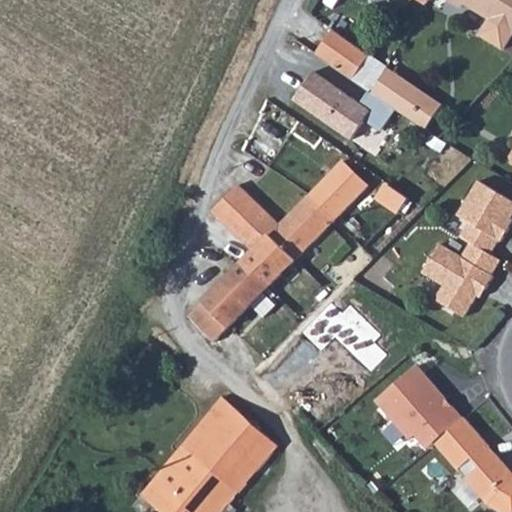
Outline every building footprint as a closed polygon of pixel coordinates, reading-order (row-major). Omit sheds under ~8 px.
[(511,0),(473,0),(511,22),(511,0)] [(328,21),(312,49),(350,72),(367,45),(328,21)] [(388,67),(370,90),(398,108),(425,127),(442,103),(388,67)] [(313,68),(293,98),(351,140),(365,120),(383,131),(398,108),(370,90),(362,101),(313,68)] [(340,151),(306,185),(334,211),(367,178),(340,151)] [(274,209),(237,169),(226,179),(246,201),(231,217),(253,240),(278,267),(318,226),(293,199),(271,220),(267,217),(274,209)] [(472,211),(462,226),(472,232),(492,245),(500,230),(503,231),(511,217),(508,215),(511,208),(511,188),(482,169),(460,204),(472,211)] [(226,179),(210,195),(231,217),(246,201),(226,179)] [(398,212),(408,196),(385,181),(374,197),(398,212)] [(306,185),(293,199),(318,226),(334,211),(306,185)] [(497,258),(502,251),(492,245),(472,232),(463,247),(441,233),(423,262),(445,275),(435,289),(464,307),(478,286),(482,278),(486,280),(500,259),(497,258)] [(278,267),(253,240),(239,254),(265,280),(278,267)] [(205,314),(219,327),(223,323),(265,280),(239,254),(199,294),(213,306),(205,314)] [(481,288),(486,280),(482,278),(478,286),(481,288)] [(191,301),(205,314),(213,306),(199,294),(191,301)] [(418,363),(375,400),(411,442),(417,437),(428,449),(436,441),(454,426),(443,413),(450,407),(444,401),(448,397),(418,363)] [(221,389),(216,394),(180,437),(233,486),(271,440),(274,437),(221,389)] [(454,426),(436,441),(459,469),(474,459),(481,467),(467,478),(484,499),(502,511),(511,511),(511,471),(496,454),(490,458),(485,451),(491,445),(466,418),(454,426)] [(233,486),(180,437),(138,486),(160,504),(169,511),(211,511),(218,504),(227,493),(233,486)] [(227,493),(218,504),(224,511),(227,511),(235,501),(227,493)]
